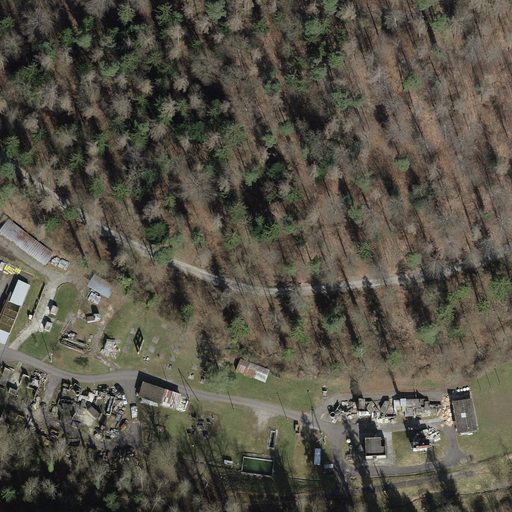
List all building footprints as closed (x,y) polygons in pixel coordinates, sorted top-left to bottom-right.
[(9,222),(0,234),(45,267),(54,255),(9,222)] [(22,307),(30,287),(18,282),(10,303),(5,301),(0,313),(0,331),(8,334),(10,335),(21,307),(22,307)] [(0,331),(0,343),(6,346),(11,335),(10,335),(8,334),(0,331)] [(240,359),(236,371),(265,382),(269,371),(240,359)] [(23,375),(4,367),(0,376),(0,392),(13,398),(23,375)] [(45,383),(23,375),(13,398),(13,400),(35,409),(45,383)] [(67,382),(62,388),(58,394),(95,406),(99,388),(91,386),(88,392),(81,391),(77,385),(67,382)] [(141,382),(136,396),(175,409),(180,395),(141,382)] [(120,391),(105,388),(99,413),(118,420),(125,397),(119,395),(120,391)] [(89,405),(58,399),(54,420),(96,429),(99,413),(89,405)] [(472,399),(452,402),(457,434),(478,431),(472,399)] [(392,401),(393,423),(417,422),(417,416),(417,405),(417,401),(392,401)] [(327,411),(327,422),(337,421),(337,415),(359,414),(359,402),(335,403),(327,411)] [(375,402),(359,402),(359,414),(359,416),(369,416),(369,424),(373,423),(376,416),(375,402)] [(390,402),(383,403),(379,410),(382,418),(390,402)] [(437,404),(417,405),(417,416),(438,415),(437,404)] [(8,414),(1,411),(0,412),(0,429),(47,447),(51,433),(28,425),(28,423),(15,418),(17,413),(9,410),(8,414)] [(96,429),(96,437),(118,438),(126,422),(118,420),(99,413),(96,429)] [(418,436),(414,436),(414,450),(428,450),(428,441),(439,441),(439,432),(433,432),(433,430),(424,430),(418,433),(418,436)] [(83,443),(56,436),(52,450),(79,457),(83,443)] [(365,440),(365,458),(386,457),(386,439),(365,440)]
